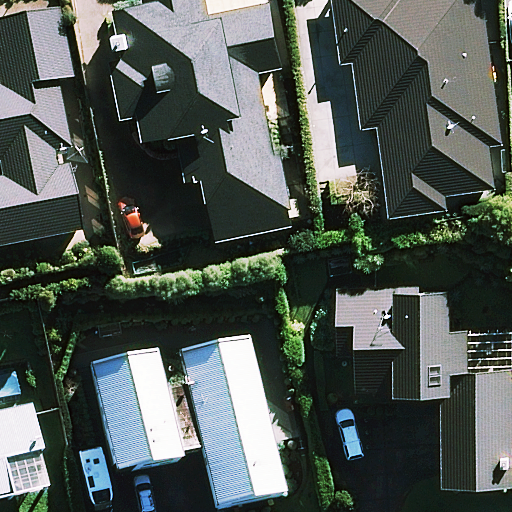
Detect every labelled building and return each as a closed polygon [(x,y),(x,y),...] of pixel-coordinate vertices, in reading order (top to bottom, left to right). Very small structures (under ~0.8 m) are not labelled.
[(211,17),(207,0),(146,0),(117,7),(130,64),(116,67),(133,145),(178,135),(189,183),(205,179),(220,242),(292,226),(258,74),(285,68),(270,4),(211,17)] [(482,0),(340,0),(349,67),(357,66),(365,127),(380,126),(392,217),(448,210),(446,192),(495,186),(489,141),(500,139),(482,0)] [(69,81),(57,15),(0,24),(0,90),(0,91),(0,90),(0,178),(1,183),(0,182),(0,250),(81,236),(54,83),(69,81)] [(452,291),(338,290),(337,356),(359,356),(359,397),(445,398),(444,483),(511,483),(511,336),(452,335),(452,291)] [(0,504),(47,493),(27,411),(0,417),(0,504)]
